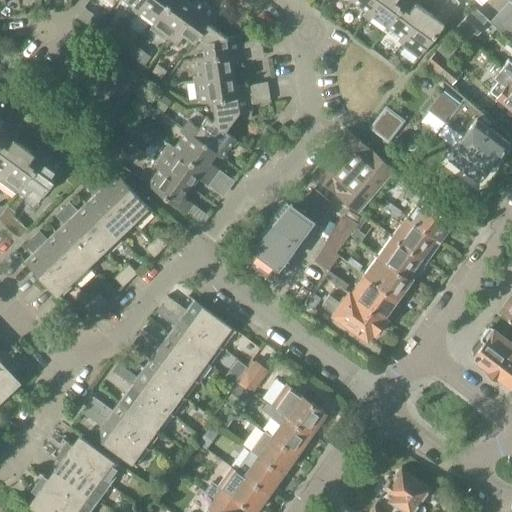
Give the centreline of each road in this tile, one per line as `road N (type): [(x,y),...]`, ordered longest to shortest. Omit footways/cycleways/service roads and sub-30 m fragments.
road 1 (residential): [(192,255),(314,116),(305,22),(273,0)]
road 2 (residential): [(192,255),(381,397)]
road 3 (residential): [(71,373),(192,255)]
road 4 (residential): [(416,350),(511,218)]
road 5 (residential): [(300,511),(381,397)]
